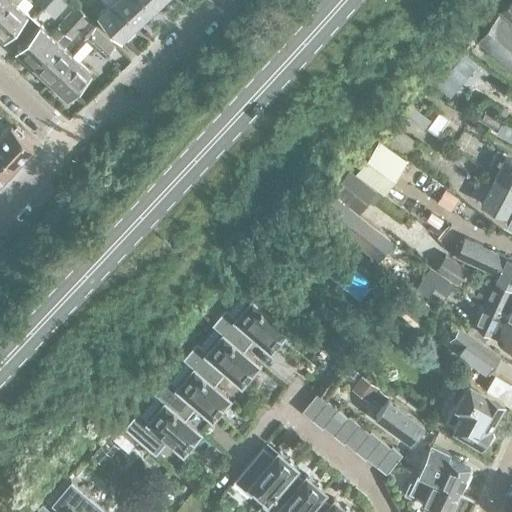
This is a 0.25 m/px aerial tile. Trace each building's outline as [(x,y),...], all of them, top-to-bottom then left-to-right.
[(15,1),(15,0),(2,0),(0,3),(0,31),(3,35),(26,10),(15,1)] [(47,0),(43,6),(54,17),(68,0),(47,0)] [(121,36),(137,21),(116,0),(102,0),(106,4),(97,12),(121,36)] [(116,0),(137,21),(154,5),(149,0),(116,0)] [(511,20),(511,0),(507,0),(500,10),(511,20)] [(16,48),(33,64),(83,10),(76,3),(49,32),(39,23),(16,48)] [(64,46),(91,17),(83,10),(33,64),(49,79),(72,53),(64,46)] [(511,24),(498,13),(476,38),(511,67),(511,24)] [(79,60),(93,44),(104,54),(114,43),(94,25),(83,37),(85,39),(72,53),(49,79),(66,95),(89,70),(79,60)] [(511,97),(509,96),(511,93),(504,88),(506,85),(497,79),(489,92),(511,106),(511,97)] [(10,123),(0,133),(0,152),(13,165),(32,144),(10,123)] [(394,125),(382,140),(407,157),(418,141),(394,125)] [(378,139),(355,173),(383,192),(407,157),(382,140),(381,141),(378,139)] [(496,149),(488,165),(496,169),(494,172),(490,180),(511,190),(511,156),(504,153),(496,149)] [(0,178),(13,165),(0,152),(0,178)] [(349,168),(334,189),(333,191),(358,210),(376,188),(355,173),(349,168)] [(511,202),(511,190),(490,180),(479,174),(469,193),(481,199),(480,200),(506,214),(511,202)] [(329,191),(314,211),(372,256),(387,237),(329,191)] [(498,273),(507,255),(465,235),(456,254),(487,267),(498,273)] [(434,269),(457,283),(467,267),(445,252),(434,269)] [(495,279),(511,286),(511,285),(511,256),(507,255),(498,273),(495,279)] [(511,286),(495,279),(485,300),(501,308),(511,286)] [(225,306),(211,323),(214,326),(215,326),(242,349),(243,349),(255,334),(270,346),(277,337),(280,337),(284,332),(284,329),(286,327),(244,291),(229,309),(225,306)] [(485,300),(474,323),(484,330),(489,333),(497,337),(496,338),(511,345),(511,316),(507,314),(500,311),(501,308),(485,300)] [(458,349),(478,363),(489,370),(500,354),(458,325),(449,337),(461,345),(458,349)] [(213,383),(214,383),(226,368),(240,380),(248,371),(251,371),(255,366),(255,363),(257,361),(243,349),(242,349),(215,326),(214,326),(199,344),(196,341),(182,357),(185,360),(186,360),(213,383)] [(153,392),(156,395),(157,394),(184,417),(185,417),(197,402),(211,414),(219,405),(222,405),(226,400),(226,397),(228,395),(214,383),(213,383),(186,360),(185,360),(170,378),(167,375),(153,392)] [(468,376),(445,417),(479,437),(489,436),(494,428),(490,420),(503,397),(510,401),(511,396),(511,381),(495,372),(487,387),(468,376)] [(157,394),(156,395),(141,412),(138,409),(123,426),(155,452),(168,436),(182,448),(190,439),(193,439),(197,434),(197,431),(199,429),(185,417),(184,417),(157,394)] [(379,409),(375,414),(380,417),(404,435),(411,440),(424,422),(417,417),(388,396),(379,409)] [(326,400),(311,417),(321,426),(336,409),(326,400)] [(348,415),(333,433),(343,441),(358,424),(348,415)] [(364,457),(366,455),(380,439),(369,430),(354,448),(364,457)] [(286,457),(277,449),(266,440),(234,478),(251,493),(255,488),(266,497),(266,498),(291,469),(295,465),(293,463),(293,460),(289,456),(286,457)] [(417,472),(459,491),(470,468),(447,457),(449,452),(430,444),(417,472)] [(376,464),(386,472),(402,454),(391,445),(376,464)] [(302,511),(319,493),(320,493),(324,488),(321,487),(321,484),(317,480),(314,481),(305,473),(301,477),(291,469),(266,498),(266,497),(262,502),(273,511),(282,511),(302,511)] [(444,511),(449,511),(459,491),(417,472),(412,482),(409,480),(403,493),(414,498),(415,495),(423,498),(421,501),(444,511)] [(66,501),(79,485),(70,477),(56,493),(66,501)] [(302,511),(351,511),(349,511),(349,508),(345,504),(342,505),(333,497),(329,501),(320,493),(319,493),(302,511)]
